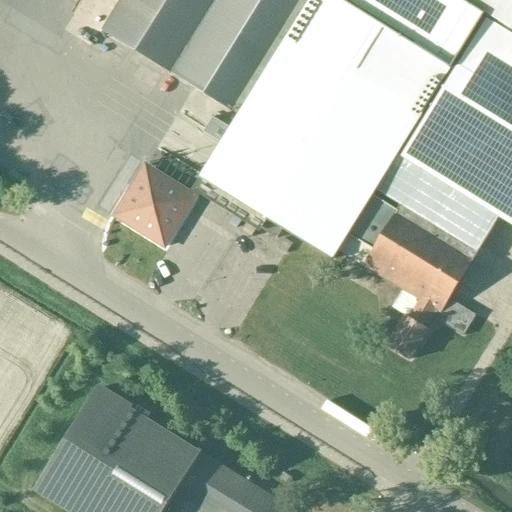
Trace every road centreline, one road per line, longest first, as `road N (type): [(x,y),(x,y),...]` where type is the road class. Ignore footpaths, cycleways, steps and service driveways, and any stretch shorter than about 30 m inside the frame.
road 1 (unclassified): [(452,511),(0,236)]
road 2 (unknown): [(57,88),(101,56),(165,111),(75,211)]
road 3 (unknown): [(75,211),(57,88)]
